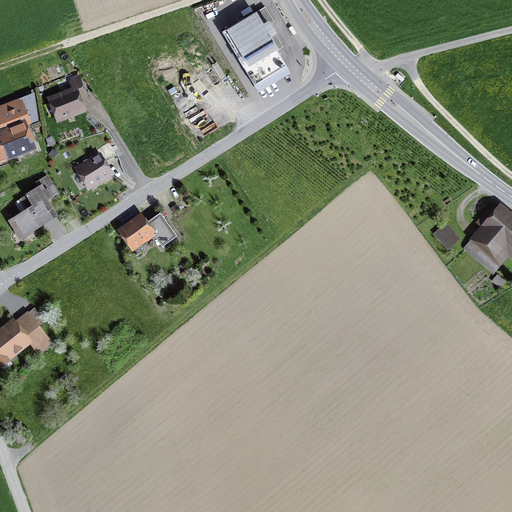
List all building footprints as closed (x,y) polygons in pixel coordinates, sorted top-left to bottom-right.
[(255,86),(287,67),(263,28),(274,21),(265,7),(222,33),(255,86)] [(297,33),(292,26),(288,28),(293,36),(297,33)] [(405,79),(398,73),(395,76),(402,82),(405,79)] [(50,99),(58,120),(83,110),(78,97),(86,94),(79,77),(71,80),(75,90),(50,99)] [(0,134),(0,160),(32,148),(24,125),(29,123),(20,103),(13,105),(15,110),(1,116),(6,128),(10,127),(11,130),(0,134)] [(193,127),(208,119),(205,114),(190,121),(193,127)] [(77,169),(89,188),(111,175),(104,162),(116,154),(108,142),(96,150),(100,155),(77,169)] [(45,200),(57,193),(47,176),(37,183),(40,187),(17,201),(24,212),(10,221),(22,240),(34,233),(32,231),(42,225),(41,223),(54,215),(45,200)] [(466,249),(493,272),(501,264),(495,259),(509,243),(511,245),(511,251),(510,254),(511,254),(511,220),(493,205),(478,222),(484,227),(466,249)] [(160,213),(145,224),(141,218),(122,233),(132,246),(144,237),(147,241),(154,236),(162,247),(177,236),(160,213)] [(447,248),(459,238),(446,224),(435,234),(447,248)] [(0,332),(0,364),(30,340),(38,349),(48,341),(26,314),(14,324),(13,323),(0,332)] [(21,434),(17,438),(20,442),(25,438),(21,434)]
